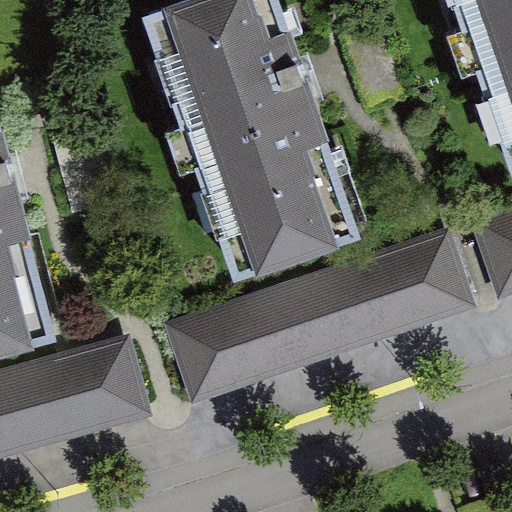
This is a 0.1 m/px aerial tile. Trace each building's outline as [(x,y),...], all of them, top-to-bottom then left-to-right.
[(281,0),(202,0),(144,20),(235,286),(364,243),(281,0)] [(511,0),(452,0),(511,172),(511,0)] [(0,119),(0,359),(58,344),(0,119)] [(511,208),(472,222),(499,300),(511,296),(511,208)] [(451,231),(167,327),(193,404),(477,308),(451,231)] [(134,335),(0,372),(0,458),(156,416),(134,335)]
